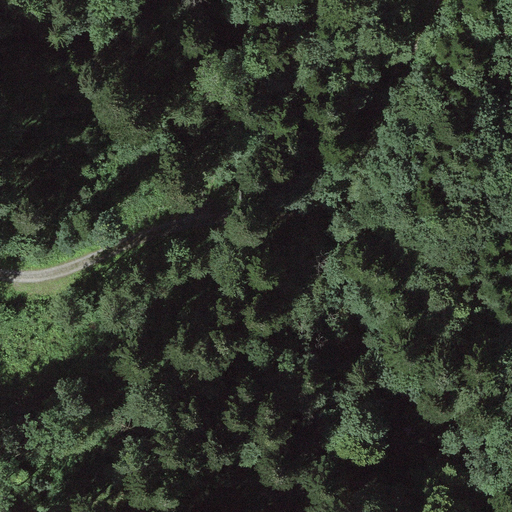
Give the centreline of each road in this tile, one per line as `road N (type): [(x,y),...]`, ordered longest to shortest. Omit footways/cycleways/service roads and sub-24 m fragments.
road 1 (track): [(434,0),(339,186),(286,226),(201,222),(85,249),(37,269),(0,268)]
road 2 (track): [(201,222),(158,102),(51,44),(0,30)]
